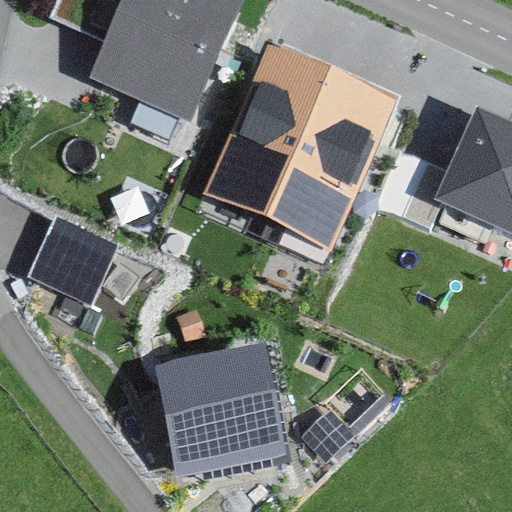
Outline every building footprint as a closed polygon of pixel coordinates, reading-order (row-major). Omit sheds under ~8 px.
[(242,0),(125,0),(91,77),(187,121),(242,0)] [(204,193),(265,220),(331,66),(271,40),(204,193)] [(265,220),(328,247),(394,93),(331,66),(265,220)] [(511,122),(477,106),(435,198),(511,233),(511,122)] [(118,243),(58,217),(29,276),(92,308),(118,243)] [(265,344),(155,366),(177,474),(287,452),(265,344)]
